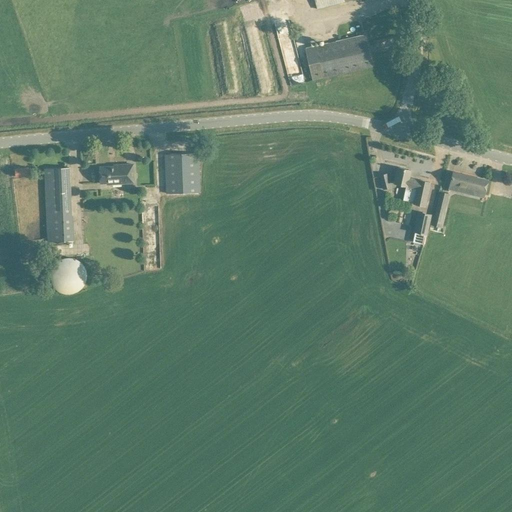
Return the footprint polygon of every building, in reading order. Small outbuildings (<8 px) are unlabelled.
[(315,0),(318,9),(345,2),(351,0),(315,0)] [(305,49),(310,70),(312,80),(372,66),(370,53),(365,35),(305,49)] [(285,55),(291,84),(302,82),(296,53),(285,55)] [(166,193),(199,192),(198,153),(165,154),(166,193)] [(114,166),(99,167),(100,183),(112,182),(112,183),(134,183),(133,164),(114,165),(114,166)] [(16,176),(29,175),(28,167),(15,169),(16,176)] [(45,168),(45,178),(48,242),(73,241),(72,215),(71,215),(69,167),(45,168)] [(408,178),(410,170),(398,167),(394,183),(407,186),(417,188),(414,203),(424,206),(430,182),(419,180),(408,178)] [(453,172),(450,183),(449,188),(464,192),(465,186),(485,191),(488,180),(453,172)] [(380,175),(383,189),(390,187),(387,174),(380,175)] [(440,227),(444,209),(448,193),(440,191),(432,225),(440,227)] [(430,215),(418,213),(414,232),(426,235),(430,215)] [(54,264),(53,265),(53,266),(52,266),(52,267),(52,268),(51,268),(51,269),(51,270),(50,271),(50,272),(50,273),(50,274),(50,275),(50,276),(50,277),(50,278),(50,279),(50,280),(50,281),(51,282),(51,283),(51,284),(52,285),(52,286),(53,286),(53,287),(54,288),(55,289),(56,290),(57,291),(58,291),(58,292),(59,292),(60,293),(61,293),(62,294),(63,294),(64,294),(65,294),(66,294),(67,294),(68,295),(69,295),(69,294),(70,294),(71,294),(72,294),(73,294),(74,294),(75,293),(76,293),(77,292),(78,291),(79,291),(80,291),(80,290),(81,289),(82,289),(82,288),(83,287),(83,286),(84,286),(84,285),(85,284),(85,283),(86,282),(86,281),(86,280),(87,278),(87,277),(87,276),(87,275),(86,273),(86,272),(86,271),(86,270),(86,269),(85,269),(85,268),(85,267),(84,266),(83,265),(83,264),(82,263),(81,263),(81,262),(80,261),(79,261),(78,260),(77,260),(76,259),(75,259),(74,258),(73,258),(72,258),(71,258),(70,257),(69,257),(67,257),(66,257),(66,258),(64,258),(63,258),(62,258),(61,259),(60,259),(59,260),(58,260),(57,261),(56,261),(56,262),(55,263),(54,264)]
